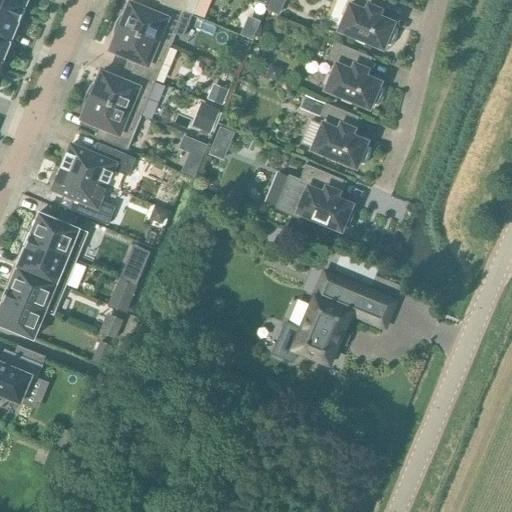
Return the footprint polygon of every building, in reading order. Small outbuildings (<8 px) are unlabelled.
[(0,0),(0,4),(22,14),(25,8),(24,7),(27,0),(0,0)] [(198,0),(160,0),(160,2),(184,11),(192,14),(198,0)] [(378,16),(384,0),(353,0),(352,5),(349,4),(339,30),(382,48),(384,44),(387,45),(389,43),(390,42),(392,39),(393,38),(394,35),(394,33),(395,32),(395,30),(395,28),(394,27),(392,26),(393,22),(378,16)] [(270,1),(266,12),(277,16),(281,6),(270,1)] [(183,36),(192,14),(184,11),(160,2),(155,13),(130,2),(126,10),(124,9),(121,12),(119,16),(116,19),(115,23),(169,46),(175,33),(183,36)] [(0,36),(11,41),(11,40),(18,21),(19,22),(22,14),(0,4),(0,36)] [(155,81),(169,46),(115,23),(113,27),(112,31),(111,35),(111,40),(114,41),(110,49),(136,60),(131,71),(155,81)] [(242,29),(240,35),(252,40),(255,34),(242,29)] [(0,67),(3,62),(2,61),(10,42),(11,43),(11,41),(0,36),(0,67)] [(374,104),(376,103),(378,100),(379,99),(379,98),(380,96),(381,94),(381,93),(381,91),(381,89),(381,88),(381,86),(378,85),(380,82),(364,75),(372,57),(334,41),(326,60),(336,64),(326,89),(369,107),(370,104),(373,105),(374,104)] [(270,64),(266,77),(279,81),(283,69),(270,64)] [(141,115),(155,81),(131,71),(127,82),(101,71),(98,80),(95,78),(92,82),(90,85),(88,89),(86,92),(141,115)] [(213,84),(208,99),(222,105),(228,89),(213,84)] [(126,150),(141,115),(86,92),(85,96),(83,100),(83,105),(82,109),(85,110),(82,118),(107,129),(103,140),(126,150)] [(304,95),(299,109),(319,117),(320,116),(325,103),(304,95)] [(201,103),(191,126),(210,134),(220,111),(201,103)] [(358,117),(325,103),(320,116),(327,119),(325,124),(323,123),(312,148),(356,167),(357,163),(360,164),(362,162),(364,160),(365,158),(367,155),(367,154),(367,152),(368,150),(368,149),(368,147),(367,146),(365,145),(366,141),(351,135),(358,117)] [(219,127),(214,140),(229,146),(234,133),(219,127)] [(62,166),(106,185),(112,170),(127,176),(135,158),(97,143),(92,154),(71,145),(62,166)] [(185,161),(181,170),(194,176),(198,166),(185,161)] [(336,198),(343,180),(306,164),(299,181),(290,177),(277,207),(297,215),(298,212),(341,230),(342,226),(345,228),(347,226),(348,224),(349,223),(351,221),(351,219),(352,216),(353,213),(353,212),(353,210),(353,209),(350,208),(351,204),(336,198)] [(99,200),(106,185),(62,166),(52,189),(74,198),(70,209),(107,225),(115,207),(99,200)] [(154,206),(149,219),(162,224),(163,224),(167,211),(154,206)] [(76,260),(88,232),(39,212),(30,233),(29,233),(27,240),(76,260)] [(65,287),(76,260),(27,240),(24,246),(25,247),(17,266),(16,266),(15,267),(65,287)] [(340,275),(338,278),(356,285),(358,280),(365,263),(362,262),(347,256),(341,272),(340,275)] [(64,288),(65,287),(15,267),(16,268),(8,287),(7,287),(4,293),(45,310),(56,284),(64,288)] [(123,267),(118,278),(119,278),(136,285),(136,284),(140,274),(124,267),(123,267)] [(275,350),(273,353),(291,361),(293,357),(297,348),(330,361),(351,311),(358,313),(367,290),(356,285),(338,278),(325,272),(315,296),(301,329),(299,328),(286,323),(283,330),(275,350)] [(367,290),(358,313),(385,325),(395,301),(367,290)] [(0,324),(33,338),(45,310),(4,293),(1,300),(2,301),(0,306),(0,324)] [(111,296),(108,305),(126,312),(127,309),(129,304),(111,296)] [(102,327),(99,332),(116,339),(118,333),(102,327)] [(100,341),(91,361),(103,366),(112,346),(100,341)] [(18,345),(15,353),(42,364),(45,356),(18,345)] [(0,359),(0,401),(2,398),(20,405),(32,377),(37,379),(43,364),(42,364),(15,353),(13,352),(8,363),(0,360),(0,359)]
